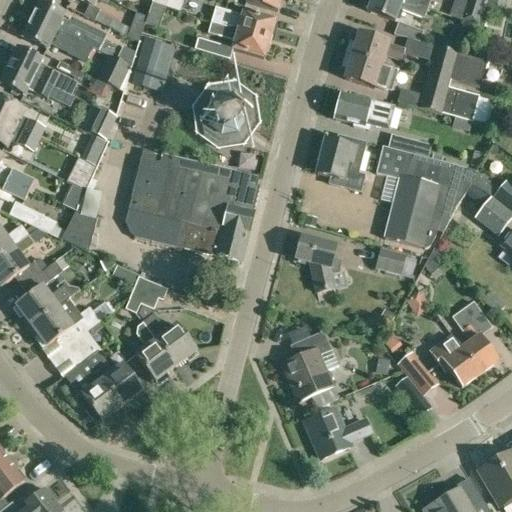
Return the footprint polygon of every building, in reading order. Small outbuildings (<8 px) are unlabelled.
[(152,0),(151,5),(152,5),(165,9),(186,17),(188,11),(180,8),(182,0),(152,0)] [(280,0),(245,0),(245,4),(276,13),(280,0)] [(427,11),(398,0),(371,0),(371,1),(365,2),(363,8),(366,13),(366,14),(393,24),(398,11),(423,21),(427,11)] [(398,0),(427,11),(431,0),(430,0),(398,0)] [(487,0),(466,0),(459,23),(478,29),(487,0)] [(505,10),(507,0),(488,0),(488,7),(505,10)] [(30,20),(92,50),(99,54),(108,37),(72,19),(70,24),(63,21),(66,15),(39,2),(30,20)] [(147,19),(145,25),(158,30),(160,25),(165,9),(152,5),(151,5),(147,19)] [(165,9),(160,25),(197,38),(203,22),(186,17),(165,9)] [(214,10),(210,24),(219,27),(268,41),(274,22),(242,13),(241,17),(214,10)] [(127,39),(130,30),(98,15),(94,23),(127,39)] [(136,15),(130,30),(127,39),(138,43),(145,25),(147,19),(136,15)] [(92,50),(30,20),(21,39),(47,52),(50,46),(67,54),(67,56),(85,65),(92,50)] [(219,27),(210,24),(207,35),(234,43),(231,51),(263,60),(268,41),(219,27)] [(419,44),(422,33),(398,24),(393,37),(419,44)] [(132,74),(160,84),(175,40),(146,30),(132,74)] [(349,44),(345,58),(380,68),(382,59),(400,64),(403,52),(386,48),(387,45),(358,36),(355,46),(349,44)] [(404,51),(403,55),(431,63),(427,75),(426,79),(449,86),(450,81),(461,85),(478,90),(486,63),(482,62),(457,55),(434,49),(406,41),(403,51),(404,51)] [(53,89),(67,96),(72,84),(59,77),(39,67),(43,61),(17,48),(7,66),(53,89)] [(107,58),(96,81),(109,87),(109,88),(118,92),(130,68),(107,58)] [(345,58),(342,68),(347,70),(344,80),(374,89),(374,88),(391,93),(394,81),(397,72),(380,68),(345,58)] [(53,89),(7,66),(0,81),(0,85),(25,98),(28,91),(48,101),(53,89)] [(400,91),(397,105),(417,111),(440,117),(472,125),(480,98),(447,90),(449,86),(426,79),(425,84),(421,97),(400,91)] [(340,95),(334,122),(353,126),(353,129),(369,133),(370,128),(388,132),(394,109),(389,108),(340,95)] [(0,123),(39,142),(44,129),(29,122),(28,123),(19,119),(22,112),(0,101),(0,123)] [(235,133),(241,123),(239,107),(228,101),(214,103),(206,114),(208,129),(220,136),(235,133)] [(94,138),(105,143),(116,119),(100,111),(89,135),(94,138)] [(39,142),(0,123),(0,145),(5,148),(8,141),(18,145),(17,147),(32,155),(39,142)] [(389,136),(385,150),(424,160),(427,148),(417,145),(418,143),(389,136)] [(320,145),(316,161),(320,162),(316,176),(330,180),(328,186),(359,194),(363,178),(356,176),(364,146),(367,147),(367,146),(337,137),(337,139),(338,139),(336,147),(325,144),(324,146),(320,145)] [(94,138),(82,162),(95,169),(108,144),(105,143),(94,138)] [(380,148),(374,175),(387,179),(388,175),(399,178),(384,241),(422,250),(427,250),(430,247),(435,237),(436,232),(442,207),(448,182),(460,185),(463,170),(424,160),(385,150),(380,148)] [(236,173),(215,168),(143,150),(125,222),(134,238),(241,265),(253,215),(252,214),(258,189),(255,188),(258,179),(236,173)] [(0,156),(0,179),(8,184),(29,193),(34,182),(14,173),(13,174),(0,167),(0,156),(0,157),(0,156)] [(78,160),(66,183),(86,193),(97,170),(95,169),(82,162),(78,160)] [(448,182),(442,207),(454,210),(471,183),(474,172),(463,170),(460,185),(448,182)] [(474,172),(471,183),(493,199),(511,214),(511,190),(505,185),(500,191),(474,172)] [(8,184),(0,179),(0,191),(24,203),(29,193),(8,184)] [(75,213),(64,234),(61,242),(88,254),(97,219),(96,219),(101,196),(86,193),(66,183),(66,184),(71,187),(62,207),(75,213)] [(511,216),(490,199),(474,221),(497,239),(511,220),(511,216)] [(10,218),(35,231),(50,237),(56,224),(42,218),(16,205),(10,218)] [(0,257),(12,249),(26,237),(19,228),(4,239),(0,233),(0,257)] [(511,234),(499,249),(511,259),(511,268),(511,269),(511,234)] [(300,239),(294,262),(309,266),(317,295),(334,291),(330,277),(339,275),(339,272),(342,262),(331,260),(334,249),(300,239)] [(12,249),(0,257),(0,288),(12,279),(20,290),(41,273),(34,264),(27,269),(12,249)] [(416,262),(405,260),(406,257),(380,250),(374,272),(400,279),(401,276),(411,278),(416,262)] [(432,279),(447,267),(439,257),(424,269),(432,279)] [(41,273),(20,290),(27,299),(14,308),(30,329),(57,309),(68,300),(70,298),(62,288),(49,298),(41,288),(61,274),(53,264),(41,274),(41,273)] [(112,277),(133,286),(138,276),(116,267),(112,277)] [(138,279),(133,291),(157,300),(162,302),(167,291),(138,279)] [(129,302),(125,311),(136,316),(140,306),(153,311),(157,300),(133,291),(129,302)] [(495,316),(505,307),(491,293),(481,303),(495,316)] [(57,309),(30,329),(45,349),(58,340),(65,349),(85,333),(99,323),(89,310),(80,316),(68,300),(57,309)] [(460,351),(479,377),(498,363),(479,338),(491,329),(472,304),(451,320),(469,345),(460,351)] [(155,342),(175,369),(195,353),(175,327),(165,334),(151,316),(141,324),(142,325),(155,342)] [(155,342),(142,325),(137,329),(136,337),(145,349),(134,358),(154,384),(175,369),(155,342)] [(85,333),(65,349),(72,358),(92,342),(85,333)] [(329,401),(326,393),(333,389),(316,352),(327,347),(323,338),(316,336),(289,348),(294,360),(279,367),(296,406),(311,400),(314,407),(329,401)] [(401,347),(392,336),(383,343),(392,355),(401,347)] [(479,377),(460,351),(450,338),(428,355),(438,369),(442,366),(461,391),(479,377)] [(100,353),(92,342),(72,358),(79,367),(75,370),(90,390),(81,397),(101,424),(121,409),(86,363),(97,355),(100,353)] [(112,375),(97,355),(86,363),(121,409),(142,393),(122,367),(112,375)] [(407,379),(423,399),(435,388),(409,358),(397,368),(407,380),(407,379)] [(407,379),(407,380),(394,390),(405,404),(398,409),(407,419),(413,413),(419,420),(432,410),(423,399),(407,379)] [(346,446),(361,439),(356,427),(341,433),(332,413),(305,425),(321,462),(348,450),(346,446)] [(511,447),(508,450),(511,455),(478,475),(498,509),(511,501),(511,447)] [(0,469),(8,464),(0,452),(0,469)] [(8,464),(0,469),(0,501),(24,484),(8,464)] [(56,511),(59,510),(43,490),(19,509),(21,511),(56,511)] [(486,511),(481,502),(467,511),(464,506),(466,505),(458,492),(424,511),(486,511)]
